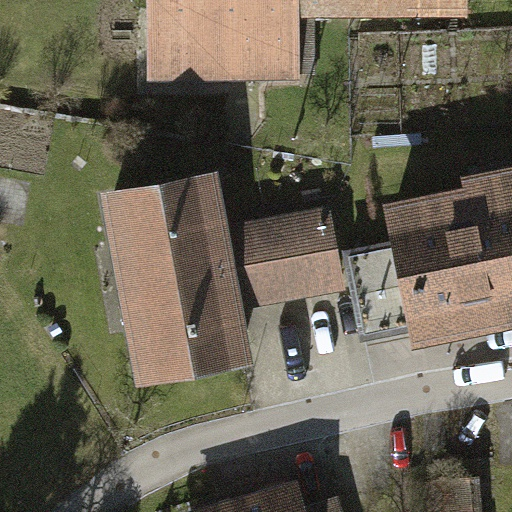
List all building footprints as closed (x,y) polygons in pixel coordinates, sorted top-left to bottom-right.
[(511,0),(153,0),(156,88),(305,85),(304,27),(511,22),(511,0)] [(100,202),(118,299),(338,259),(330,218),(230,236),(220,180),(100,202)] [(471,202),(390,219),(419,360),(511,340),(511,182),(469,191),(471,202)] [(338,259),(118,299),(135,397),(257,375),(246,317),(345,300),(338,259)] [(433,511),(481,511),(480,487),(432,489),(433,511)] [(228,511),(339,511),(338,509),(325,511),(311,511),(306,491),(228,511)]
